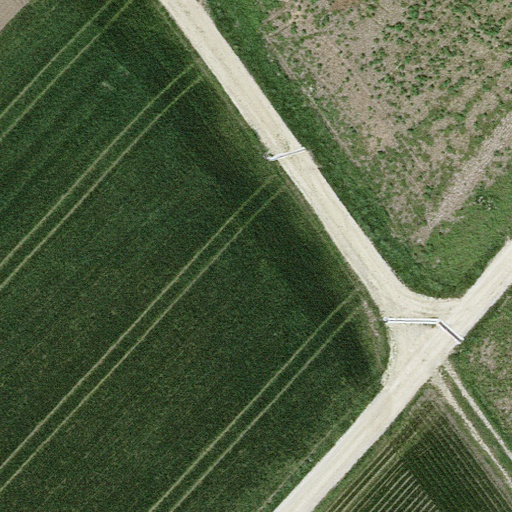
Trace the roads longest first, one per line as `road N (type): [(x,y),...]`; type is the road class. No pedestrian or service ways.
road 1 (track): [(511,479),(165,0)]
road 2 (track): [(511,260),(291,511)]
